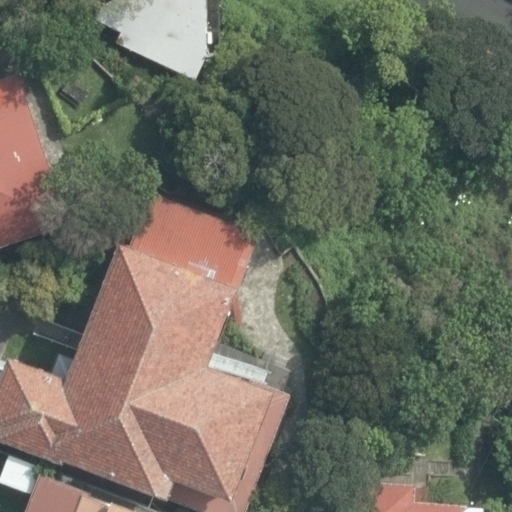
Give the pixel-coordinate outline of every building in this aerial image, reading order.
[(113,0),(95,15),(124,29),(118,41),(198,80),(209,56),(209,0),(113,0)] [(0,247),(72,224),(23,71),(0,78),(0,247)] [(261,229),(153,190),(135,243),(122,238),(78,357),(60,350),(53,369),(13,354),(8,367),(0,363),(0,430),(1,431),(0,432),(0,435),(77,466),(79,462),(209,511),(247,511),(293,393),(266,383),(271,371),(217,349),(261,229)] [(95,488),(44,469),(45,464),(12,452),(1,479),(35,491),(27,511),(170,511),(160,507),(158,511),(156,511),(116,496),(114,500),(94,492),(95,488)] [(419,479),(357,477),(355,511),(486,511),(487,501),(471,501),(471,499),(430,497),(431,485),(419,485),(419,479)]
